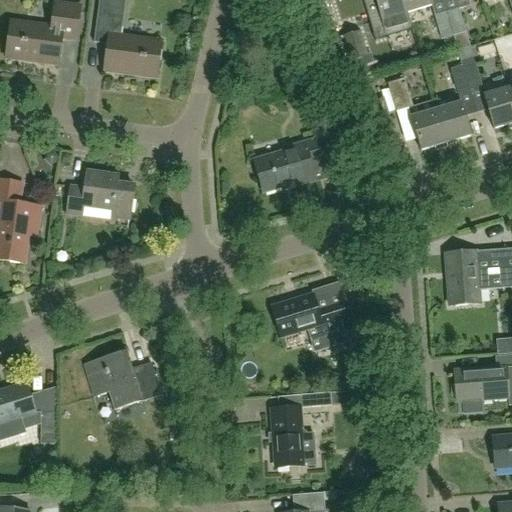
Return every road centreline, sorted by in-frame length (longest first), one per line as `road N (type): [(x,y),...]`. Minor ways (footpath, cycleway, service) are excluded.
road 1 (residential): [(420,511),(399,215)]
road 2 (residential): [(204,511),(210,460),(199,275)]
road 3 (residential): [(0,341),(199,275)]
road 4 (residential): [(199,275),(399,215)]
road 5 (residential): [(185,141),(0,115)]
road 6 (residential): [(185,141),(227,0)]
road 7 (residential): [(199,275),(185,141)]
